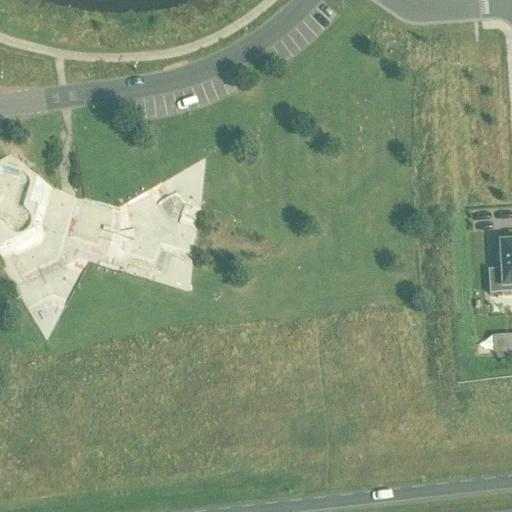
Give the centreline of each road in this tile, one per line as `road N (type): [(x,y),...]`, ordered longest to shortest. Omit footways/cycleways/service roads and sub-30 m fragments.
road 1 (unclassified): [(0,105),(176,78),(257,41),(307,0)]
road 2 (primary): [(511,483),(258,511)]
road 3 (residential): [(393,0),(424,12),(511,6)]
